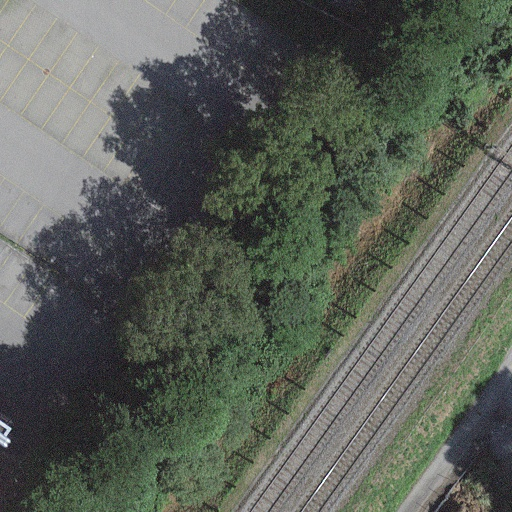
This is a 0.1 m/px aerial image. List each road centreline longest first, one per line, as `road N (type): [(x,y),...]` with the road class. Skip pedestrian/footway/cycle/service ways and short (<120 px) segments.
road 1 (unknown): [(128,0),(212,80),(208,131),(160,238)]
road 2 (unknown): [(160,238),(103,346),(80,357),(45,351),(0,328)]
road 3 (unknown): [(0,123),(160,238)]
